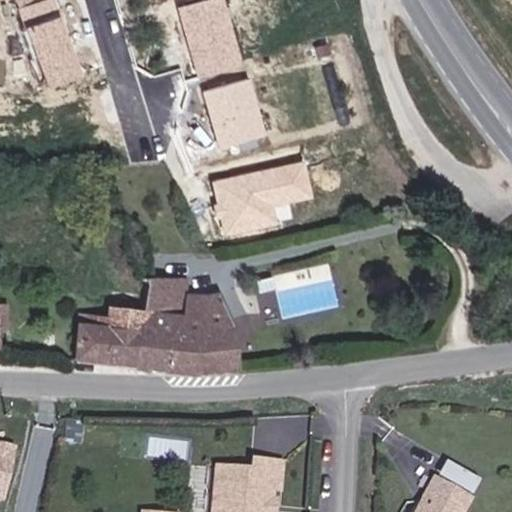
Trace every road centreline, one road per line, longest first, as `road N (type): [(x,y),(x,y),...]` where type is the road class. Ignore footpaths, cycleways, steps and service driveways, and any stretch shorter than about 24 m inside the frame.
road 1 (unclassified): [(0,383),(176,384),(351,371)]
road 2 (primary): [(422,0),(460,75),(511,141)]
road 3 (unclassified): [(351,371),(511,351)]
road 4 (residential): [(91,0),(139,149)]
road 5 (residential): [(351,371),(345,511)]
road 6 (primary): [(511,102),(435,0)]
